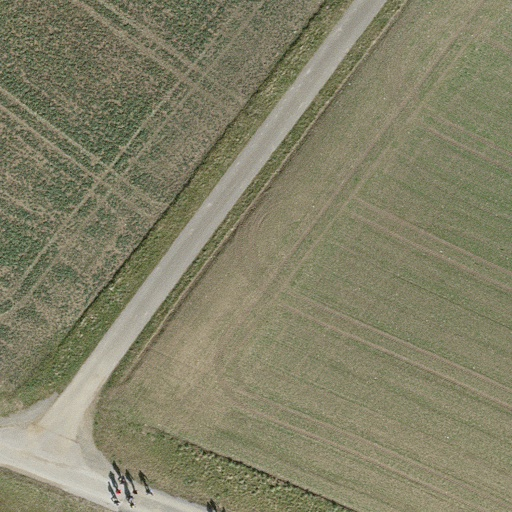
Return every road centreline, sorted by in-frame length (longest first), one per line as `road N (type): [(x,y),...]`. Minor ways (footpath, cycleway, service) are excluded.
road 1 (track): [(24,466),(372,0)]
road 2 (track): [(0,456),(140,511)]
